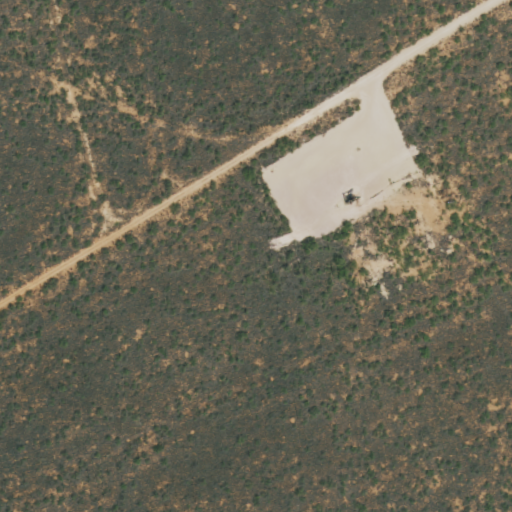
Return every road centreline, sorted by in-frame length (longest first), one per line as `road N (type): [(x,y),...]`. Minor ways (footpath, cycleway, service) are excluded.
road 1 (track): [(0,308),(147,227),(510,0)]
road 2 (track): [(147,227),(77,0)]
